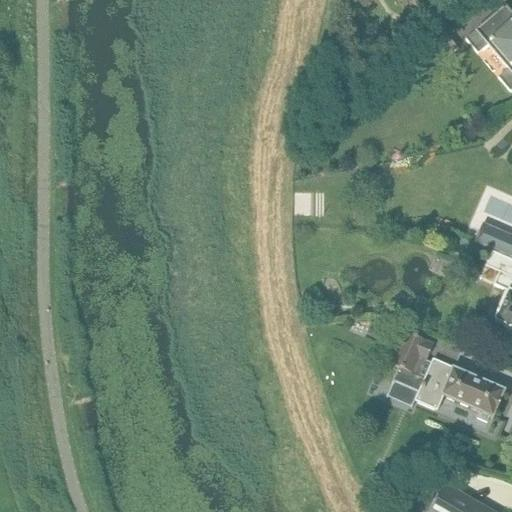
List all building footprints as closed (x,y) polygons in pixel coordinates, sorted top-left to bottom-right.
[(475,31),(465,40),(478,54),(488,46),(508,69),(498,78),(510,92),(511,90),(511,13),(505,6),(475,31)] [(445,34),(416,58),(426,69),(455,46),(445,34)] [(416,58),(409,64),(419,77),(427,70),(426,69),(416,58)] [(392,61),(377,73),(382,78),(396,66),(392,61)] [(511,236),(482,224),(474,244),(511,260),(511,236)] [(477,260),(482,248),(443,232),(438,243),(452,249),(450,253),(463,258),(465,254),(477,260)] [(511,260),(492,252),(480,280),(507,292),(494,322),(511,329),(511,260)] [(486,423),(489,417),(492,419),(493,417),(493,416),(496,410),(497,411),(501,400),(500,399),(503,394),(504,391),(433,360),(431,363),(426,361),(433,345),(405,333),(391,365),(398,368),(393,381),(419,392),(414,402),(437,412),(443,398),(482,415),(480,420),(486,423)] [(488,511),(431,479),(413,511),(488,511)]
